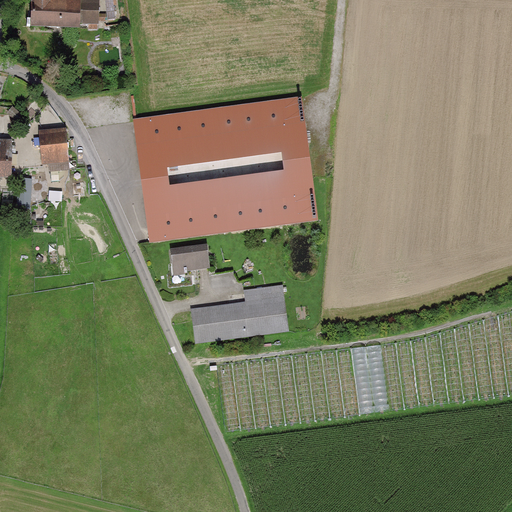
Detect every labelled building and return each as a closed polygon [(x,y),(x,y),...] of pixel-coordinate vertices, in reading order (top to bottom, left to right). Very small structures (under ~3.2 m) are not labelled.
[(27,0),(28,28),(75,27),(75,24),(97,24),(96,18),(117,17),(116,0),(27,0)] [(302,103),(135,124),(150,241),(316,220),(302,103)] [(66,130),(38,131),(39,163),(67,162),(66,130)] [(11,141),(0,140),(0,176),(9,177),(11,141)] [(19,207),(33,208),(34,178),(19,178),(19,207)] [(61,192),(49,193),(49,203),(40,203),(40,221),(50,221),(49,209),(61,209),(61,192)] [(247,229),(230,232),(231,239),(249,236),(247,229)] [(203,246),(169,250),(171,269),(205,266),(203,246)] [(242,305),(192,311),(195,342),(288,331),(283,286),(241,290),(242,305)] [(511,316),(218,349),(227,428),(511,396),(511,316)]
